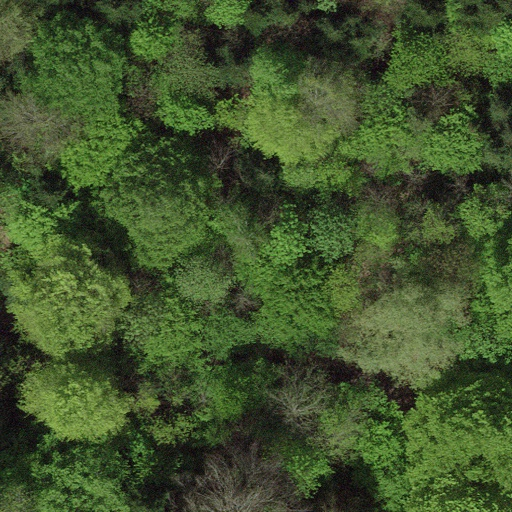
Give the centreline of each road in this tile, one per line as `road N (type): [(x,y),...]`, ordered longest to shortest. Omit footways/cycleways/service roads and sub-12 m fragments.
road 1 (track): [(0,316),(347,384),(436,423),(511,477)]
road 2 (track): [(511,252),(411,352),(331,381)]
